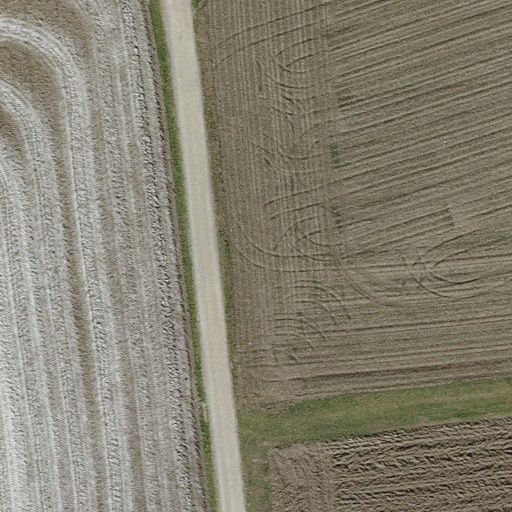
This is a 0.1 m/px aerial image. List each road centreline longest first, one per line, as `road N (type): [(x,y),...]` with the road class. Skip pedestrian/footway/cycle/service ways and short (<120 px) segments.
road 1 (track): [(178,0),(241,511)]
road 2 (track): [(230,418),(511,388)]
